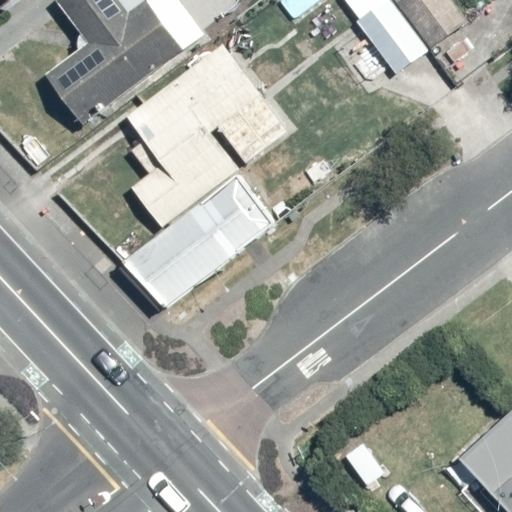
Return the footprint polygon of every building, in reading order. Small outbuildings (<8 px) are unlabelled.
[(52,77),(90,126),(190,51),(152,1),(136,14),(124,0),(66,0),(64,2),(96,44),(52,77)] [(431,53),(393,0),(345,0),(364,26),(336,46),(355,73),(383,53),(399,76),(431,53)] [(440,47),(456,31),(475,18),(461,0),(393,0),(431,53),(440,47)] [(139,190),(169,229),(246,171),(218,135),(224,130),(252,166),(295,134),(229,48),(136,119),(172,165),(139,190)] [(135,263),(175,313),(284,226),(244,176),(135,263)] [(511,414),(465,457),(511,508),(511,414)]
